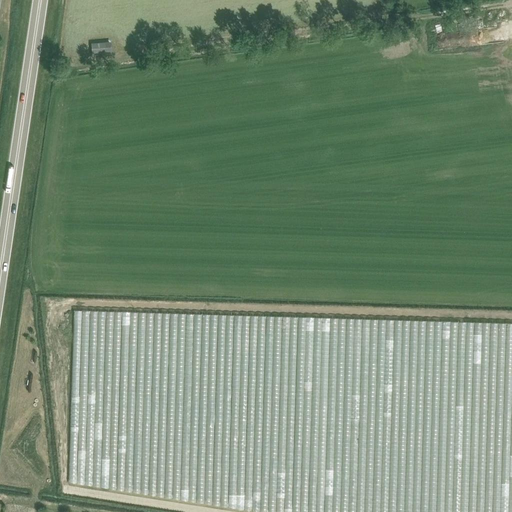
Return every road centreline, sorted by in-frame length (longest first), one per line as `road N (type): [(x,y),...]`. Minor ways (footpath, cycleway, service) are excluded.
road 1 (track): [(67,63),(500,0)]
road 2 (primary): [(0,277),(40,0)]
